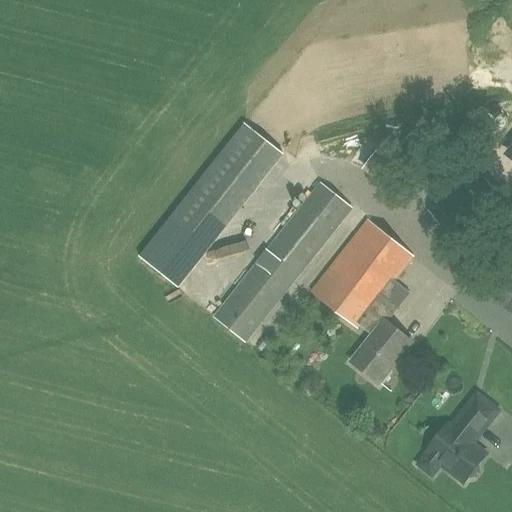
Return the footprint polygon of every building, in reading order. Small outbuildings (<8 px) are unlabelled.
[(401,169),(421,142),(409,133),(401,145),(389,136),(366,168),(389,185),(401,169)] [(511,212),(485,178),(478,170),(429,210),(462,252),(511,212)] [(245,343),(350,209),(319,185),(214,318),(245,343)] [(207,250),(169,220),(138,259),(176,289),(207,250)] [(378,385),(411,343),(386,323),(394,312),(378,300),(412,258),(366,222),(311,292),(357,328),(359,325),(372,336),(350,363),(378,385)] [(511,269),(490,297),(511,315),(511,269)] [(417,464),(428,473),(430,474),(438,463),(463,482),(467,478),(472,477),(478,469),(478,464),(485,454),(472,443),(498,411),(477,394),(451,427),(448,424),(417,464)]
